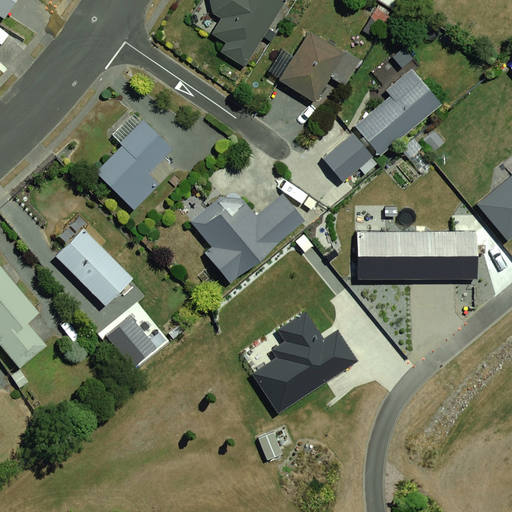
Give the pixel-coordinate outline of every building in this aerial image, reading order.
[(205,48),(235,66),(274,0),(198,0),(196,4),(212,13),(198,36),(209,42),(205,48)] [(297,25),(263,81),(295,100),(301,89),(317,99),(345,54),(297,25)] [(413,82),(315,162),(338,190),(436,110),(413,82)] [(135,116),(87,169),(126,205),(174,152),(135,116)] [(511,176),(469,212),(497,246),(511,233),(511,176)] [(221,185),(180,219),(200,243),(195,247),(216,273),(286,216),(269,194),(245,214),(221,185)] [(67,211),(39,238),(100,302),(128,276),(67,211)] [(465,239),(345,241),(346,284),(466,282),(465,239)] [(0,272),(0,340),(17,360),(50,332),(0,272)] [(243,371),(269,416),(357,363),(335,326),(320,335),(303,306),(275,323),(287,345),(243,371)]
